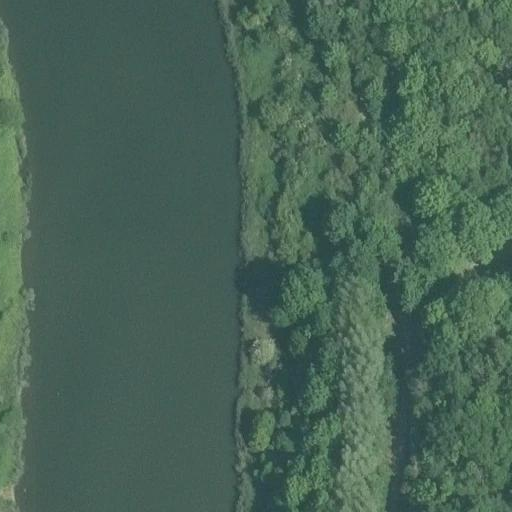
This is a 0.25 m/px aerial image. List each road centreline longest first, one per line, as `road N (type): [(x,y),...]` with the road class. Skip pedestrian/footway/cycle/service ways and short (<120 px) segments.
road 1 (track): [(511,246),(463,270),(401,327),(347,220),(351,128),(331,0)]
road 2 (track): [(401,327),(407,374),(385,511)]
